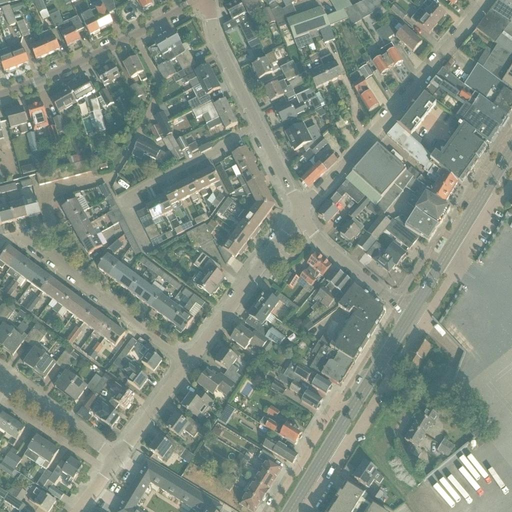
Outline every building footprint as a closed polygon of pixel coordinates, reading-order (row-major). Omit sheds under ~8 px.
[(46,11),(41,0),(34,3),(39,14),(46,11)] [(96,10),(90,13),(100,32),(113,25),(108,16),(107,15),(115,11),(112,0),(102,0),(103,2),(99,4),(101,7),(96,10)] [(135,0),(137,3),(142,12),(153,6),(149,0),(135,0)] [(240,0),(245,9),(249,16),(262,9),(258,2),(257,0),(240,0)] [(273,0),(265,0),(271,11),(278,29),(288,25),(282,10),(278,8),(273,0)] [(344,11),(352,8),(347,0),(333,0),(340,12),(344,11)] [(378,17),(388,8),(380,0),(373,0),(368,5),(378,17)] [(511,0),(498,0),(490,11),(511,24),(511,0)] [(248,44),(257,40),(245,15),(238,1),(226,8),(233,22),(238,19),(242,25),(239,26),(248,44)] [(428,1),(423,6),(423,5),(419,10),(425,15),(437,25),(446,16),(428,1)] [(18,5),(11,7),(13,13),(20,11),(18,5)] [(294,40),(309,35),(320,31),(330,27),(326,18),(325,19),(320,10),(298,18),(292,5),(286,8),(282,10),(288,25),(290,31),(294,40)] [(403,22),(408,16),(396,5),(391,11),(397,16),(403,22)] [(10,9),(10,8),(9,6),(1,9),(8,27),(16,24),(17,23),(13,13),(12,13),(10,9)] [(268,26),(275,23),(269,9),(262,12),(268,26)] [(425,15),(419,10),(411,20),(429,35),(437,25),(425,15)] [(330,27),(349,20),(344,11),(340,12),(326,18),(330,27)] [(511,24),(490,11),(476,30),(497,46),(500,49),(511,56),(511,24)] [(83,30),(78,18),(63,25),(57,13),(49,17),(55,30),(58,28),(61,35),(67,48),(80,41),(76,33),(83,30)] [(90,13),(81,17),(84,24),(90,36),(100,32),(90,13)] [(16,24),(22,39),(29,36),(24,21),(21,22),(17,23),(16,24)] [(388,40),(394,36),(387,25),(376,32),(386,49),(381,52),(386,56),(394,69),(403,63),(388,40)] [(325,45),(335,41),(330,27),(320,31),(325,45)] [(422,44),(405,29),(397,38),(406,47),(413,54),(422,44)] [(42,43),(48,56),(60,51),(51,31),(39,37),(42,43)] [(173,31),(154,42),(156,46),(167,65),(176,59),(183,72),(196,65),(188,52),(190,51),(186,44),(182,46),(173,31)] [(368,37),(368,38),(364,31),(356,34),(359,42),(363,48),(372,44),(368,37)] [(311,53),(315,52),(309,35),(294,40),(298,51),(308,47),(311,53)] [(42,43),(35,46),(33,39),(28,42),(36,61),(48,56),(42,43)] [(16,69),(29,64),(21,44),(9,49),(11,56),(16,69)] [(168,66),(167,65),(156,46),(148,51),(159,69),(157,70),(165,82),(175,77),(168,66)] [(486,48),(476,64),(477,65),(477,66),(502,85),(509,89),(509,90),(511,91),(511,56),(500,49),(497,46),(493,52),(486,48)] [(16,69),(11,56),(9,49),(0,52),(0,62),(4,73),(16,69)] [(386,56),(381,52),(375,55),(373,56),(369,59),(380,77),(394,69),(386,56)] [(273,74),(279,71),(276,64),(277,63),(273,54),(271,56),(265,58),(266,61),(259,64),(259,63),(257,64),(258,65),(253,67),(256,75),(257,74),(260,80),(269,76),(273,74)] [(342,78),(331,55),(320,60),(324,69),(325,72),(325,73),(330,83),(342,78)] [(319,58),(304,65),(304,66),(308,73),(316,90),(330,83),(325,73),(325,72),(324,69),(320,60),(319,58)] [(143,73),(136,59),(124,65),(131,79),(138,76),(141,82),(146,80),(143,73)] [(283,75),(296,69),(293,63),(280,69),(283,75)] [(104,87),(108,85),(120,78),(117,74),(112,65),(97,74),(104,87)] [(304,66),(296,70),(297,70),(300,76),(308,73),(304,66)] [(373,76),(366,66),(359,70),(366,81),(373,76)] [(464,86),(464,87),(486,104),(493,109),(507,118),(511,109),(511,95),(507,93),(509,89),(502,85),(477,66),(464,86)] [(202,85),(214,79),(208,67),(182,80),(185,85),(189,83),(192,89),(201,84),(202,85)] [(287,83),(300,76),(297,70),(296,70),(296,69),(283,75),(287,83)] [(443,69),(435,78),(445,85),(452,90),(460,96),(458,98),(466,103),(468,104),(467,106),(470,108),(472,110),(481,116),(483,118),(486,120),(486,119),(500,128),(507,118),(493,109),(486,104),(464,87),(464,86),(453,77),(443,69)] [(362,81),(358,83),(354,76),(349,80),(353,86),(352,87),(369,113),(379,106),(370,93),(367,95),(363,90),(367,88),(362,81)] [(95,93),(92,88),(87,79),(69,90),(77,103),(95,93)] [(192,112),(212,102),(208,96),(220,90),(214,79),(202,85),(201,84),(192,89),(197,99),(187,104),(192,112)] [(291,86),(287,88),(284,81),(265,90),(271,103),(283,97),(285,102),(296,97),(291,86)] [(430,84),(422,94),(436,105),(437,104),(449,114),(466,127),(484,141),(483,141),(490,145),(500,128),(486,119),(486,120),(483,118),(481,116),(472,110),(470,108),(467,106),(468,104),(466,103),(458,98),(460,96),(452,90),(445,85),(440,92),(430,84)] [(137,85),(130,88),(135,99),(143,96),(137,85)] [(51,100),(59,115),(77,104),(77,103),(69,90),(68,89),(51,100)] [(314,111),(320,108),(312,89),(300,95),(296,97),(300,106),(310,101),(314,111)] [(106,90),(99,94),(101,98),(98,100),(102,109),(106,107),(107,108),(114,104),(106,90)] [(422,93),(416,101),(430,112),(436,105),(422,94),(422,93)] [(203,128),(231,113),(225,101),(214,106),(218,113),(213,116),(214,119),(202,125),(203,128)] [(413,104),(410,109),(424,120),(428,116),(430,113),(430,112),(416,101),(413,104)] [(42,104),(27,109),(34,132),(49,127),(42,104)] [(277,112),(275,113),(277,118),(279,117),(282,123),(290,119),(290,121),(297,118),(296,116),(303,112),(306,111),(304,105),(304,104),(300,106),(292,110),(290,105),(276,111),(277,112)] [(410,109),(403,117),(418,128),(421,124),(424,120),(410,109)] [(7,114),(10,124),(11,130),(19,128),(21,135),(29,133),(26,125),(25,120),(22,110),(7,114)] [(226,131),(237,125),(231,113),(203,128),(204,130),(216,124),(218,127),(223,125),(226,131)] [(164,114),(154,118),(165,139),(172,135),(171,133),(167,125),(169,124),(164,114)] [(59,135),(67,132),(61,117),(54,119),(59,135)] [(403,117),(397,125),(410,137),(413,134),(415,132),(418,128),(403,117)] [(306,154),(310,150),(322,139),(315,127),(307,131),(304,125),(285,134),(294,152),(303,148),(306,154)] [(397,125),(387,136),(417,163),(417,162),(425,169),(423,171),(428,175),(427,176),(437,184),(434,188),(411,168),(407,172),(408,173),(408,174),(417,182),(423,187),(431,194),(430,196),(430,197),(444,205),(457,183),(429,161),(432,158),(432,157),(429,153),(425,150),(421,147),(418,144),(414,140),(410,137),(397,125)] [(164,139),(163,137),(157,126),(150,129),(155,139),(156,142),(164,139)] [(54,127),(48,129),(53,145),(54,146),(61,144),(54,127)] [(432,158),(429,161),(457,183),(462,186),(488,148),(490,145),(483,141),(484,141),(466,127),(442,160),(435,153),(432,157),(432,158)] [(31,153),(39,151),(34,134),(27,136),(31,153)] [(139,142),(132,156),(141,160),(144,155),(161,164),(165,165),(173,160),(175,163),(184,158),(179,149),(171,136),(162,141),(169,153),(165,155),(139,142)] [(176,142),(177,143),(182,152),(189,148),(183,138),(176,142)] [(310,150),(315,156),(327,145),(322,139),(310,150)] [(201,155),(211,149),(209,145),(199,150),(201,155)] [(377,145),(345,181),(347,182),(365,198),(369,202),(372,204),(374,207),(388,191),(406,171),(378,146),(377,145)] [(251,153),(249,154),(246,149),(232,156),(237,166),(254,158),(251,153)] [(90,161),(93,160),(91,153),(78,157),(80,164),(84,163),(90,161)] [(308,189),(337,161),(329,153),(300,181),(308,189)] [(253,164),(256,163),(254,158),(237,166),(242,176),(256,169),(253,164)] [(90,161),(84,163),(87,174),(93,173),(90,161)] [(87,174),(84,163),(80,164),(78,164),(81,176),(87,174)] [(72,166),(75,177),(81,176),(78,164),(72,166)] [(27,177),(40,173),(38,166),(25,170),(27,177)] [(66,167),(69,179),(75,177),(72,166),(66,167)] [(208,172),(203,174),(208,184),(210,188),(215,186),(217,190),(222,187),(211,166),(206,169),(208,172)] [(219,176),(225,173),(222,166),(216,169),(219,176)] [(60,169),(63,180),(69,179),(66,167),(60,169)] [(54,170),(57,182),(63,180),(60,169),(54,170)] [(261,173),(258,174),(256,169),(242,176),(237,178),(242,188),(247,185),(247,186),(263,177),(261,173)] [(54,170),(48,172),(51,183),(57,182),(54,170)] [(406,171),(388,191),(397,198),(405,188),(415,194),(408,205),(416,211),(416,212),(418,214),(425,219),(439,227),(450,209),(448,208),(444,205),(430,197),(430,196),(431,194),(423,187),(417,182),(408,174),(408,173),(407,172),(406,171)] [(42,173),(45,185),(51,183),(48,172),(42,173)] [(36,175),(39,186),(45,185),(42,173),(36,175)] [(222,181),(228,178),(225,173),(219,176),(222,181)] [(205,191),(210,188),(208,184),(203,174),(198,177),(196,174),(192,176),(198,189),(200,193),(202,198),(207,195),(205,191)] [(196,195),(200,193),(198,189),(192,176),(187,179),(188,181),(183,184),(188,194),(190,198),(192,203),(198,200),(196,195)] [(263,184),(266,182),(263,177),(247,186),(247,185),(241,188),(246,197),(252,195),(252,196),(266,189),(263,184)] [(225,187),(230,184),(228,178),(222,181),(225,187)] [(31,181),(21,184),(22,189),(33,187),(31,181)] [(338,192),(336,194),(337,194),(342,199),(346,195),(358,206),(365,198),(347,182),(341,189),(338,192)] [(177,184),(172,186),(179,199),(180,203),(190,198),(188,194),(183,184),(178,186),(177,184)] [(17,191),(15,185),(5,188),(7,193),(17,191)] [(179,199),(172,186),(162,191),(165,198),(166,198),(169,204),(170,205),(173,211),(181,207),(181,206),(180,203),(179,199)] [(229,196),(235,193),(232,188),(227,190),(229,196)] [(266,189),(252,196),(256,205),(269,206),(269,203),(272,202),(266,189)] [(388,191),(374,207),(380,212),(383,215),(397,198),(388,191)] [(62,209),(69,221),(83,213),(76,201),(82,198),(80,192),(62,197),(67,206),(62,209)] [(323,209),(318,216),(327,224),(334,217),(338,213),(333,208),(342,199),(337,194),(328,203),(323,209)] [(221,203),(224,198),(219,195),(216,199),(221,203)] [(111,209),(117,206),(112,197),(107,200),(111,209)] [(170,205),(169,204),(166,198),(165,198),(161,201),(159,198),(154,200),(163,217),(173,212),(173,211),(170,205)] [(356,208),(348,217),(353,221),(353,220),(354,221),(359,214),(365,208),(364,208),(369,202),(365,198),(358,206),(356,208)] [(217,209),(221,203),(216,199),(212,205),(217,209)] [(27,219),(40,215),(36,200),(23,203),(27,219)] [(153,222),(163,217),(154,200),(150,203),(151,205),(146,208),(146,209),(149,215),(152,221),(153,222)] [(226,211),(230,206),(225,202),(221,208),(226,211)] [(14,222),(27,219),(23,203),(10,206),(14,222)] [(372,204),(367,209),(375,217),(380,212),(374,207),(372,204)] [(256,205),(249,214),(262,224),(271,210),(269,209),(269,206),(256,205)] [(0,220),(1,225),(14,222),(10,206),(0,208),(0,220)] [(222,216),(226,211),(221,208),(217,213),(222,216)] [(139,220),(149,215),(146,209),(136,214),(139,220)] [(119,223),(124,220),(119,211),(114,214),(119,223)] [(262,224),(249,214),(245,211),(238,220),(242,224),(257,235),(261,230),(258,228),(262,224)] [(401,217),(393,221),(420,238),(428,244),(429,244),(439,227),(425,219),(418,214),(416,212),(416,211),(409,222),(406,220),(401,217)] [(69,221),(75,233),(89,225),(83,213),(69,221)] [(208,220),(206,216),(206,214),(200,217),(203,223),(208,220)] [(142,225),(152,221),(149,215),(139,220),(142,225)] [(381,216),(357,246),(366,254),(385,231),(391,222),(387,219),(386,220),(381,216)] [(203,223),(200,217),(194,220),(196,226),(203,223)] [(391,222),(385,231),(402,244),(409,251),(420,238),(393,221),(388,217),(387,219),(391,222)] [(125,235),(130,233),(124,220),(119,223),(125,235)] [(346,226),(340,234),(341,235),(340,237),(343,239),(345,239),(350,242),(354,238),(355,239),(361,231),(363,229),(357,224),(354,221),(353,220),(353,221),(349,224),(348,224),(346,226)] [(155,226),(153,222),(152,221),(142,225),(145,231),(155,226)] [(214,230),(218,226),(211,221),(208,225),(214,230)] [(183,232),(192,228),(190,222),(180,227),(183,232)] [(254,239),(257,235),(242,224),(236,232),(248,241),(252,237),(254,239)] [(82,244),(96,237),(89,225),(75,233),(82,244)] [(147,236),(157,231),(155,226),(145,231),(147,236)] [(211,235),(207,227),(206,226),(186,235),(194,250),(213,241),(210,236),(211,235)] [(177,236),(183,232),(180,227),(174,230),(177,236)] [(150,242),(160,237),(157,231),(147,236),(150,242)] [(167,241),(173,238),(170,232),(164,235),(167,241)] [(245,246),(248,241),(236,232),(229,241),(244,252),(247,248),(245,246)] [(131,247),(136,244),(130,233),(125,235),(131,247)] [(102,248),(96,237),(82,244),(88,256),(102,248)] [(153,248),(163,243),(160,237),(150,242),(153,248)] [(120,244),(124,241),(121,238),(109,249),(114,255),(123,247),(120,244)] [(241,256),(244,252),(229,241),(223,250),(235,259),(238,255),(241,256)] [(136,256),(141,253),(136,244),(131,247),(136,256)] [(384,257),(378,252),(372,260),(389,273),(394,266),(396,267),(405,255),(394,246),(384,257)] [(378,252),(379,252),(373,247),(366,255),(372,260),(378,252)] [(10,270),(20,256),(9,248),(0,261),(0,268),(2,269),(5,265),(8,268),(10,269),(10,270)] [(205,274),(204,275),(196,285),(211,296),(224,279),(210,268),(214,263),(202,254),(193,265),(205,274)] [(324,261),(316,254),(307,265),(310,267),(306,273),(305,272),(300,278),(306,283),(324,261)] [(21,277),(30,264),(20,256),(10,270),(10,269),(6,274),(15,280),(14,281),(16,283),(21,277)] [(109,278),(119,265),(108,256),(102,264),(101,263),(100,264),(101,265),(98,269),(109,278)] [(148,270),(152,265),(143,259),(140,263),(148,269),(148,270)] [(313,289),(311,287),(316,281),(315,281),(319,275),(322,278),(331,267),(324,261),(306,283),(307,284),(303,289),(309,294),(313,289)] [(31,285),(41,272),(30,264),(21,277),(16,283),(14,281),(9,288),(14,292),(19,285),(21,287),(25,281),(31,285)] [(120,286),(129,273),(119,265),(109,278),(120,286)] [(162,272),(160,271),(152,265),(148,270),(148,269),(145,273),(153,279),(150,284),(152,286),(158,277),(162,272)] [(324,301),(343,277),(336,271),(326,282),(330,285),(325,290),(323,289),(314,300),(317,303),(311,309),(313,312),(315,310),(321,304),(324,301)] [(41,293),(51,279),(41,272),(31,285),(41,293)] [(173,280),(165,274),(162,272),(158,277),(161,279),(169,285),(173,280)] [(130,294),(140,281),(129,273),(120,286),(130,294)] [(287,286),(293,276),(290,274),(283,283),(287,286)] [(293,276),(287,286),(291,289),(298,279),(293,276)] [(338,292),(346,299),(356,287),(355,287),(351,284),(343,277),(324,301),(321,304),(327,309),(336,299),(335,298),(334,297),(338,292)] [(52,301),(62,287),(51,279),(41,293),(52,301)] [(178,291),(181,287),(173,280),(169,285),(178,291)] [(141,301),(150,288),(140,281),(130,294),(141,301)] [(52,301),(62,308),(72,295),(62,287),(52,301)] [(324,335),(319,342),(324,345),(323,346),(328,349),(354,365),(364,348),(374,332),(379,324),(385,315),(384,309),(372,299),(359,290),(356,287),(346,299),(338,308),(342,311),(349,317),(354,311),(357,314),(353,320),(351,324),(347,321),(346,322),(345,322),(344,324),(349,327),(344,336),(339,333),(337,337),(343,340),(341,342),(339,341),(337,345),(336,344),(334,347),(331,344),(330,343),(328,340),(327,338),(327,334),(324,335)] [(9,298),(14,292),(9,288),(4,294),(9,298)] [(151,309),(161,296),(150,288),(141,301),(151,309)] [(190,301),(194,296),(186,290),(182,295),(190,301)] [(258,304),(257,306),(270,315),(278,305),(273,301),(273,300),(266,294),(263,298),(263,297),(262,298),(261,297),(256,303),(258,304)] [(55,313),(51,319),(53,321),(55,323),(56,323),(60,317),(62,318),(67,312),(73,316),(83,303),(72,295),(58,315),(55,313)] [(289,309),(292,304),(280,295),(277,300),(289,309)] [(162,317),(171,304),(161,296),(151,309),(162,317)] [(201,309),(205,304),(194,296),(190,301),(184,309),(173,325),(183,333),(186,330),(187,330),(188,329),(187,328),(193,320),(187,316),(196,305),(201,309)] [(35,307),(40,301),(34,297),(30,303),(35,307)] [(30,314),(35,307),(30,303),(25,310),(30,314)] [(83,324),(93,311),(83,303),(73,316),(83,324)] [(13,313),(17,308),(11,304),(7,309),(8,310),(0,320),(0,321),(5,325),(13,314),(13,313)] [(179,305),(177,308),(171,304),(162,317),(173,325),(184,309),(179,305)] [(295,314),(299,309),(292,304),(289,309),(295,314)] [(249,317),(262,327),(266,321),(271,324),(275,319),(270,315),(257,306),(256,307),(254,305),(250,311),(252,313),(249,317)] [(94,332),(104,319),(93,311),(83,324),(94,332)] [(53,321),(51,319),(46,325),(51,329),(56,323),(55,323),(53,321)] [(104,339),(114,326),(104,319),(94,332),(104,339)] [(308,320),(298,328),(304,335),(314,327),(308,320)] [(0,331),(0,346),(3,348),(17,329),(10,324),(6,328),(4,327),(0,331)] [(24,342),(25,340),(30,344),(43,328),(37,324),(33,329),(27,337),(17,329),(3,348),(13,356),(18,349),(24,342)] [(28,335),(32,328),(25,325),(22,331),(28,335)] [(268,333),(265,331),(257,325),(254,330),(256,332),(265,339),(269,334),(268,333)] [(115,348),(125,335),(114,326),(104,339),(115,348)] [(43,328),(30,344),(36,348),(35,350),(25,364),(34,372),(45,357),(49,352),(39,345),(45,337),(44,337),(48,332),(43,328)] [(268,342),(265,339),(256,332),(252,337),(240,328),(231,340),(245,351),(250,345),(260,352),(262,350),(268,342)] [(77,339),(81,333),(76,329),(71,335),(77,339)] [(268,341),(271,343),(272,342),(278,347),(281,344),(285,338),(272,329),(268,333),(269,334),(265,339),(268,342),(268,341)] [(72,345),(77,339),(71,335),(67,341),(72,345)] [(132,340),(121,355),(126,358),(137,343),(132,340)] [(405,362),(418,370),(432,348),(419,340),(405,362)] [(268,342),(262,350),(266,354),(272,345),(268,342)] [(98,355),(102,348),(97,344),(92,351),(98,355)] [(147,344),(144,349),(150,353),(153,349),(147,344)] [(340,388),(354,365),(328,349),(323,346),(321,349),(317,356),(309,369),(340,388)] [(69,347),(65,352),(57,363),(62,367),(70,356),(73,353),(74,351),(69,347)] [(154,373),(162,362),(150,353),(144,349),(143,348),(139,354),(145,358),(141,364),(154,373)] [(242,381),(234,376),(238,371),(231,366),(236,360),(224,350),(215,363),(227,372),(224,377),(237,387),(242,381)] [(93,361),(98,355),(92,351),(88,357),(93,361)] [(70,356),(62,367),(68,371),(76,360),(76,361),(79,357),(73,353),(70,356)] [(117,360),(113,365),(124,374),(125,373),(131,377),(127,382),(132,386),(139,392),(148,381),(140,375),(138,373),(141,369),(126,358),(121,355),(117,360)] [(45,379),(50,372),(55,365),(45,357),(34,372),(45,379)] [(299,358),(296,363),(300,366),(304,368),(307,363),(299,358)] [(312,387),(326,396),(332,386),(324,380),(304,368),(300,366),(294,374),(287,370),(286,371),(283,370),(280,374),(283,376),(283,377),(290,381),(290,380),(296,384),(300,378),(307,383),(308,379),(314,383),(312,387)] [(33,380),(37,374),(26,368),(22,375),(33,380)] [(56,387),(66,395),(77,380),(67,373),(61,380),(56,387)] [(106,373),(103,378),(113,386),(117,381),(106,373)] [(230,399),(237,387),(224,377),(221,375),(217,380),(207,373),(198,385),(212,396),(217,389),(228,397),(230,399)] [(97,387),(102,380),(95,375),(87,386),(94,391),(97,387)] [(76,403),(81,396),(87,388),(77,380),(66,395),(76,403)] [(302,403),(308,406),(316,411),(323,401),(296,384),(290,380),(290,381),(286,386),(291,388),(289,390),(298,395),(299,395),(305,398),(302,403)] [(286,390),(274,382),(271,388),(283,395),(286,390)] [(125,410),(134,400),(116,386),(112,392),(115,395),(109,404),(116,410),(119,406),(125,410)] [(94,391),(93,393),(97,396),(101,390),(97,387),(94,391)] [(212,402),(206,398),(198,392),(193,398),(190,395),(182,407),(187,411),(186,411),(188,412),(190,413),(194,416),(199,409),(204,413),(212,402)] [(91,395),(82,407),(87,411),(97,399),(91,395)] [(116,410),(109,404),(100,397),(95,403),(101,408),(94,416),(111,429),(119,418),(113,414),(116,410)] [(227,406),(224,411),(230,415),(233,410),(227,406)] [(276,419),(279,413),(271,408),(267,414),(276,419)] [(424,436),(431,425),(434,427),(439,418),(426,410),(422,418),(420,416),(412,429),(424,436)] [(0,418),(0,429),(6,434),(14,422),(3,415),(0,418)] [(194,438),(197,433),(205,439),(209,434),(201,428),(195,423),(191,420),(187,425),(175,416),(166,428),(169,430),(169,431),(170,432),(171,431),(179,437),(183,432),(184,431),(194,438)] [(295,446),(302,434),(294,429),(287,425),(284,430),(269,421),(263,418),(259,424),(265,428),(286,441),(295,446)] [(13,447),(19,438),(25,429),(14,422),(6,434),(13,438),(9,444),(13,447)] [(215,429),(212,433),(219,437),(222,433),(215,429)] [(412,456),(424,436),(412,429),(405,441),(410,445),(406,452),(412,456)] [(162,460),(169,450),(179,458),(185,450),(167,436),(163,441),(159,438),(149,451),(162,460)] [(39,458),(48,445),(37,437),(25,456),(35,463),(39,458)] [(260,445),(284,460),(286,462),(292,465),(298,456),(291,452),(284,447),(279,444),(277,448),(266,442),(263,440),(260,445)] [(451,452),(455,447),(444,440),(441,446),(451,452)] [(47,470),(59,452),(48,445),(39,458),(45,462),(42,467),(47,470)] [(448,458),(451,452),(441,446),(437,451),(448,458)] [(3,463),(9,466),(16,456),(18,452),(13,448),(3,463)] [(266,464),(261,472),(275,481),(282,470),(273,464),(276,460),(263,451),(258,459),(266,464)] [(242,461),(247,464),(251,458),(246,455),(242,461)] [(16,456),(9,466),(14,470),(22,460),(16,456)] [(56,469),(62,473),(69,477),(65,483),(69,486),(82,467),(71,460),(67,465),(61,461),(56,469)] [(247,464),(242,461),(238,468),(243,470),(247,464)] [(129,493),(117,511),(221,511),(223,509),(148,462),(133,487),(146,495),(152,485),(196,511),(138,511),(136,510),(142,500),(129,493)] [(0,466),(0,470),(10,477),(14,470),(9,466),(3,463),(0,466)] [(365,463),(354,479),(358,482),(368,489),(374,481),(379,485),(383,479),(379,474),(376,472),(376,471),(365,463)] [(50,479),(49,479),(51,476),(45,472),(36,486),(42,490),(50,479)] [(254,483),(268,492),(275,481),(261,472),(254,483)] [(224,481),(233,487),(237,480),(228,475),(224,481)] [(48,493),(51,496),(60,501),(64,495),(55,490),(51,487),(55,482),(50,479),(42,490),(48,493)] [(233,487),(224,481),(223,483),(227,486),(224,490),(229,493),(233,487)] [(254,483),(247,495),(261,503),(261,504),(269,492),(268,492),(254,483)] [(26,493),(18,487),(14,485),(8,494),(20,502),(26,493)] [(381,511),(373,507),(369,511),(353,511),(364,497),(347,486),(342,495),(340,493),(336,500),(338,501),(335,507),(334,507),(331,511),(381,511)] [(438,496),(442,499),(452,490),(449,486),(438,496)] [(3,502),(6,497),(8,495),(0,489),(0,497),(4,500),(3,502)] [(383,494),(375,489),(371,496),(372,497),(379,501),(379,500),(383,494)] [(29,501),(40,509),(44,511),(49,511),(55,503),(36,490),(33,494),(29,501)] [(6,497),(3,502),(18,511),(21,511),(23,510),(24,510),(26,507),(24,505),(8,495),(6,497)] [(240,506),(246,509),(250,511),(255,511),(261,503),(247,495),(240,506)]
